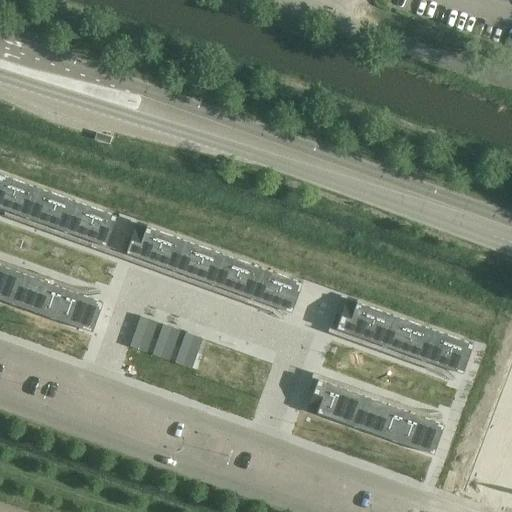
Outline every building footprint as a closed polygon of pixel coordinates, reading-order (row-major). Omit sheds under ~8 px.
[(0,174),(0,207),(27,217),(37,188),(0,174)] [(37,188),(27,217),(66,232),(76,202),(37,188)] [(76,202),(66,232),(104,246),(115,216),(76,202)] [(136,223),(125,252),(134,256),(145,226),(136,223)] [(145,226),(134,256),(173,270),(184,240),(145,226)] [(184,240),(173,270),(212,284),(223,255),(184,240)] [(223,255),(212,284),(252,298),(262,269),(223,255)] [(0,265),(0,298),(13,304),(24,274),(0,265)] [(262,269),(252,298),(290,312),(301,283),(262,269)] [(24,274),(13,304),(52,318),(63,288),(24,274)] [(63,288),(52,318),(91,332),(102,302),(63,288)] [(346,299),(335,328),(344,331),(355,302),(346,299)] [(355,302),(344,331),(383,345),(394,316),(355,302)] [(394,316),(383,345),(423,360),(433,330),(394,316)] [(433,330),(423,360),(461,374),(472,344),(433,330)] [(317,379),(306,408),(315,412),(326,382),(317,379)] [(326,382),(315,412),(355,426),(365,397),(326,382)] [(365,397),(355,426),(394,440),(404,411),(365,397)] [(404,411),(394,440),(432,454),(443,425),(404,411)]
